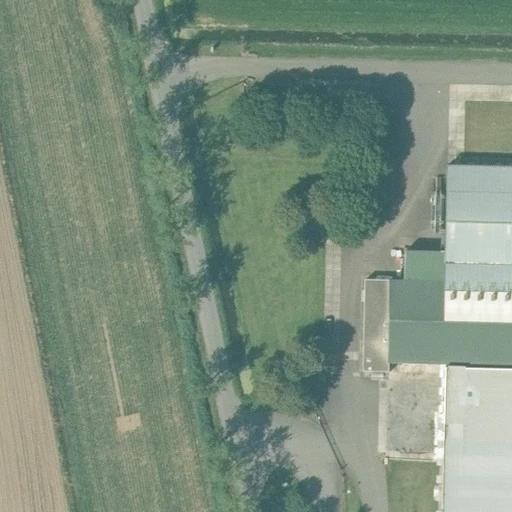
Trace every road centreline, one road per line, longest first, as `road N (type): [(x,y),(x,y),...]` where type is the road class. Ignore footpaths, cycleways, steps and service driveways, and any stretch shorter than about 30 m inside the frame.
road 1 (unclassified): [(235,511),(132,0)]
road 2 (unknown): [(398,66),(403,203),(337,287),(332,429)]
road 3 (unknown): [(146,72),(398,66)]
